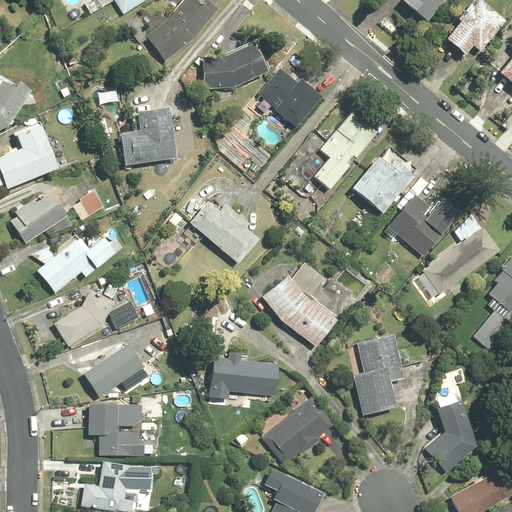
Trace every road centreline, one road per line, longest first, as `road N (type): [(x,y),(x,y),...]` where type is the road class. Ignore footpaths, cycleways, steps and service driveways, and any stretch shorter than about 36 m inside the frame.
road 1 (tertiary): [(300,0),(511,178)]
road 2 (residential): [(0,344),(17,399),(22,511)]
